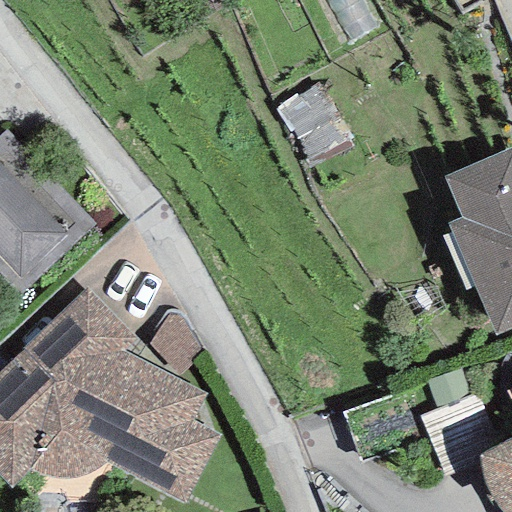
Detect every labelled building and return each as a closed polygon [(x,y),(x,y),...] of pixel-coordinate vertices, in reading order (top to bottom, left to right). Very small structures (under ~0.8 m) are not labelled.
[(0,273),(22,296),(96,224),(5,130),(0,135),(0,273)] [(495,336),(511,328),(511,147),(442,178),(460,218),(447,224),(495,336)] [(87,288),(0,371),(0,477),(9,488),(24,469),(36,475),(49,478),(61,480),(71,479),(78,478),(91,473),(100,468),(105,464),(184,504),(219,435),(193,420),(206,394),(181,381),(177,377),(166,364),(162,366),(87,288)] [(148,345),(166,364),(177,377),(192,363),(190,360),(199,349),(188,332),(193,330),(182,314),(175,311),(165,311),(151,331),(154,334),(148,345)] [(511,511),(511,387),(505,392),(511,405),(511,438),(477,457),(480,469),(483,482),(487,494),(495,509),(499,511),(511,511)]
